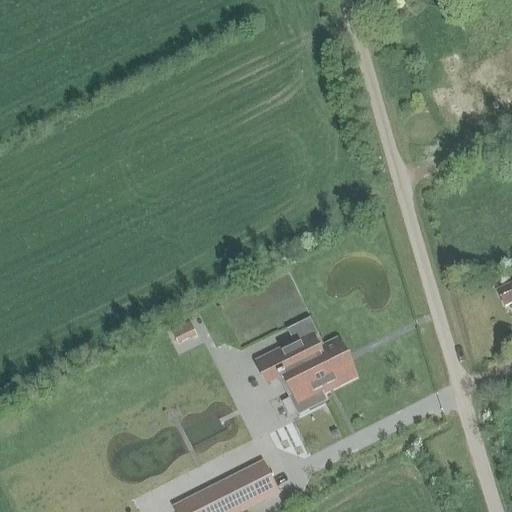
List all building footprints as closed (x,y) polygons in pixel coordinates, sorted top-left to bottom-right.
[(456,126),(471,118),(473,122),(511,100),(511,95),(491,53),(509,43),(495,14),(472,27),(488,58),(447,80),(449,83),(429,93),(437,109),(446,105),(456,126)] [(511,306),(511,286),(498,294),(505,310),(511,306)] [(192,321),(170,330),(181,353),(202,344),(192,321)] [(346,354),(344,355),(337,342),(318,352),(311,338),(257,364),(268,385),(278,380),(279,382),(286,378),(295,396),(288,400),(298,418),(327,403),(323,394),(355,378),(349,365),(351,364),(346,354)] [(212,491),(222,511),(241,511),(278,494),(263,465),(212,491)] [(77,500),(78,511),(84,511),(92,511),(91,499),(77,500)]
